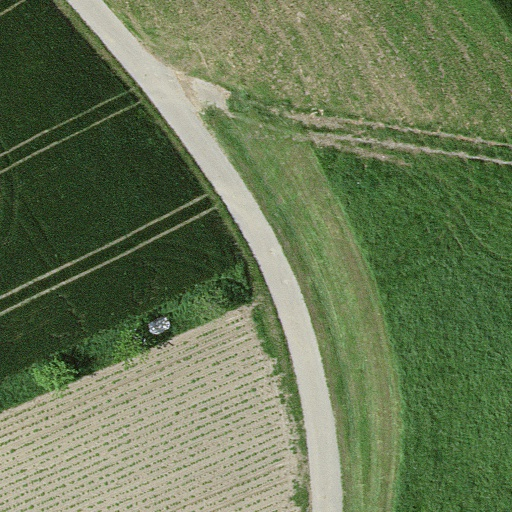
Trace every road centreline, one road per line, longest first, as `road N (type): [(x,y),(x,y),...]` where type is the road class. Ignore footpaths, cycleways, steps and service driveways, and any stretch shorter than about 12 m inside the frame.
road 1 (unclassified): [(325,511),(325,454),(310,375),(269,253),(161,92),(77,0)]
road 2 (track): [(161,92),(511,154)]
